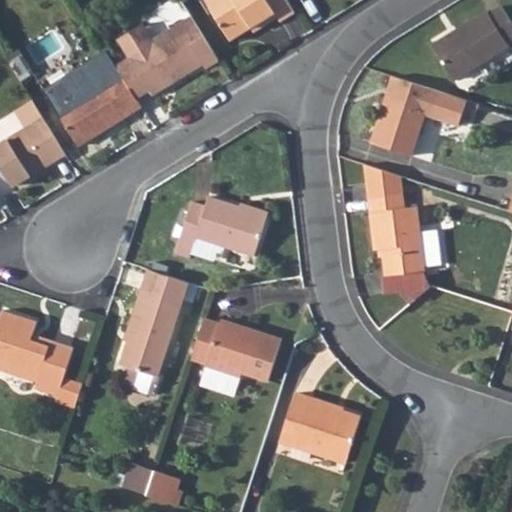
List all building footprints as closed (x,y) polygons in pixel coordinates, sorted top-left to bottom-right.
[(221,0),(205,9),(225,42),(256,23),(258,27),(273,18),(276,23),(289,14),(280,0),(221,0)] [(511,44),(511,6),(510,3),(496,11),(494,8),(439,41),(460,75),(511,44)] [(143,86),(148,95),(199,64),(202,69),(214,62),(187,18),(151,39),(140,22),(115,39),(126,58),(113,66),(116,72),(130,94),(143,86)] [(75,145),(138,107),(130,94),(116,72),(54,110),(75,145)] [(411,154),(426,111),(455,120),(464,96),(394,72),(370,140),(411,154)] [(0,170),(8,186),(61,154),(38,117),(0,141),(0,170)] [(383,242),(388,269),(425,263),(425,259),(439,255),(430,218),(419,220),(416,203),(406,204),(404,191),(401,187),(399,170),(359,157),(375,243),(383,242)] [(192,234),(252,253),(265,212),(207,193),(202,205),(188,202),(173,248),(186,253),(192,234)] [(191,280),(147,266),(134,305),(139,307),(121,358),(130,360),(159,369),(191,280)] [(67,370),(78,339),(54,331),(52,337),(34,330),(39,315),(6,304),(0,321),(0,360),(39,373),(36,381),(56,387),(53,397),(76,404),(85,375),(67,370)] [(203,359),(238,371),(240,367),(268,377),(283,333),(245,321),(244,325),(217,316),(216,320),(201,315),(190,352),(203,357),(203,359)] [(231,390),(238,371),(203,359),(196,380),(231,390)] [(152,389),(159,369),(130,360),(124,380),(152,389)] [(360,416),(311,401),(312,396),(296,391),(279,438),(345,459),(360,416)] [(182,438),(197,444),(207,422),(192,415),(182,438)] [(154,464),(132,457),(123,482),(146,490),(154,464)] [(174,467),(156,461),(154,464),(146,490),(165,496),(174,467)]
